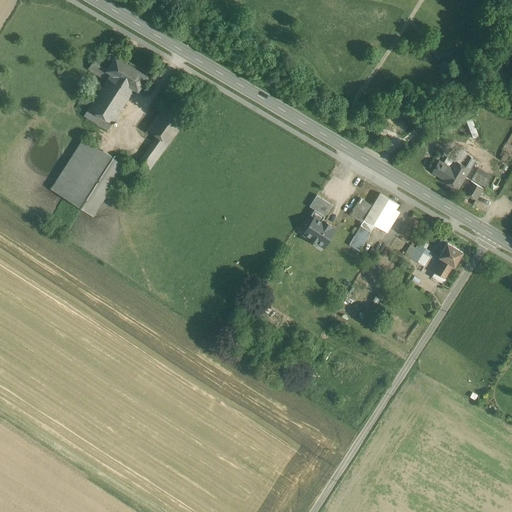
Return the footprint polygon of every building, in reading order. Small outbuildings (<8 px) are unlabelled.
[(146,77),(116,57),(108,70),(107,71),(135,88),(138,90),(146,77)] [(436,65),(443,76),(452,69),(445,59),(436,65)] [(135,88),(107,71),(108,70),(94,61),(88,70),(107,81),(84,116),(102,128),(102,127),(108,131),(135,88)] [(190,115),(169,101),(148,130),(157,137),(168,145),(190,115)] [(468,123),(473,138),(479,136),(474,121),(468,123)] [(157,137),(139,162),(150,170),(168,145),(157,137)] [(126,166),(83,139),(51,190),(93,216),(126,166)] [(464,166),(456,161),(451,168),(439,161),(432,172),(444,180),(444,181),(457,189),(472,165),(469,163),(466,161),(466,162),(464,166)] [(486,187),(492,174),(478,167),(472,180),(486,187)] [(483,188),(471,181),(464,193),(476,200),(483,188)] [(373,206),(365,219),(365,220),(375,225),(382,230),(394,209),(397,204),(380,194),(373,206)] [(332,205),(317,195),(309,207),(314,210),(315,210),(325,216),(332,205)] [(373,206),(360,198),(350,215),(363,223),(365,220),(365,219),(373,206)] [(394,209),(382,230),(387,233),(400,212),(394,209)] [(331,227),(324,222),(324,223),(322,221),(325,216),(315,210),(314,210),(311,215),(315,218),(304,234),(310,238),(309,240),(317,245),(318,243),(324,247),(335,230),(331,227)] [(363,223),(349,245),(359,251),(375,225),(365,220),(363,223)] [(463,252),(448,243),(439,257),(443,259),(453,265),(455,266),(463,252)] [(418,249),(412,259),(418,262),(424,253),(418,249)] [(453,265),(443,259),(435,272),(445,279),(453,265)]
